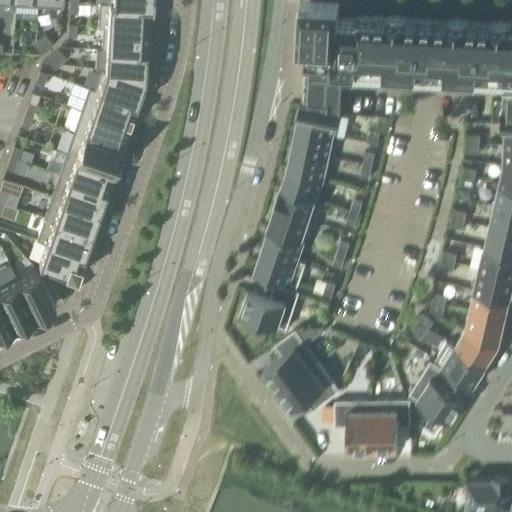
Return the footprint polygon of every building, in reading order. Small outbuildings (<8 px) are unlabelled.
[(502,124),(505,125),(511,125),(511,24),(510,25),(510,23),(506,23),(495,22),(490,22),(490,24),(467,22),(467,21),(463,21),(463,20),(452,20),(447,20),(447,21),(436,20),(418,19),(406,19),(406,18),(402,17),(391,16),(391,17),(387,16),(387,18),(357,16),(356,20),(351,20),(350,20),(345,20),(345,19),(344,19),(344,20),(338,20),(339,0),(299,0),(299,8),(300,8),(298,43),(306,43),(305,57),(307,57),(305,93),(302,92),(299,106),(300,107),(337,115),(340,115),(343,101),(342,101),(344,64),(505,73),(504,80),(505,81),(505,95),(504,99),(504,100),(503,100),(502,124)] [(77,2),(69,1),(69,13),(77,14),(77,2)] [(102,27),(102,26),(147,28),(148,7),(148,6),(107,4),(107,2),(99,2),(97,26),(102,27)] [(68,24),(67,36),(75,36),(76,24),(68,24)] [(105,50),(105,49),(145,50),(147,28),(102,26),(102,27),(101,50),(105,50)] [(44,35),(39,40),(47,49),(52,43),(44,35)] [(47,49),(39,40),(33,45),(41,54),(47,49)] [(58,49),(52,55),(60,64),(66,58),(58,49)] [(104,69),(104,70),(144,78),(145,50),(105,49),(105,50),(104,69)] [(60,64),(52,55),(46,60),(54,69),(60,64)] [(93,88),(93,89),(135,104),(144,78),(104,70),(104,69),(99,69),(93,88)] [(39,71),(35,82),(43,85),(47,73),(39,71)] [(88,87),(81,109),(128,125),(135,104),(93,89),(93,88),(88,87)] [(28,103),(24,114),(32,117),(36,105),(28,103)] [(333,135),(337,115),(300,107),(296,127),(333,135)] [(81,109),(73,131),(120,147),(128,125),(81,109)] [(32,117),(24,114),(20,125),(28,128),(32,117)] [(328,156),(333,135),(296,127),(291,148),(328,156)] [(368,142),(376,144),(379,132),(370,130),(368,142)] [(73,131),(66,153),(113,169),(120,147),(73,131)] [(466,135),(466,143),(479,144),(479,135),(466,135)] [(479,144),(466,143),(465,152),(478,153),(479,144)] [(511,145),(504,145),(503,165),(511,166),(511,145)] [(13,146),(9,157),(17,160),(21,148),(13,146)] [(323,178),(328,156),(291,148),(287,168),(323,178)] [(365,151),(363,163),(371,165),(374,153),(365,151)] [(66,153),(58,174),(105,190),(113,169),(66,153)] [(17,160),(9,157),(6,168),(13,171),(17,160)] [(371,165),(363,163),(360,176),(369,178),(371,165)] [(511,166),(503,165),(499,184),(511,187),(511,166)] [(463,167),(461,175),(474,178),(476,170),(463,167)] [(316,199),(323,178),(287,168),(281,187),(280,186),(279,187),(316,199)] [(58,174),(51,195),(98,212),(105,190),(58,174)] [(474,178),(461,175),(459,184),(472,187),(474,178)] [(511,187),(499,184),(494,205),(511,209),(511,187)] [(316,200),(316,199),(279,187),(272,207),(308,219),(314,200),(316,200)] [(51,195),(44,217),(91,233),(98,212),(51,195)] [(354,198),(350,211),(358,213),(362,201),(354,198)] [(511,209),(494,205),(489,226),(511,231),(511,209)] [(301,239),(308,219),(272,207),(272,208),(273,209),(267,228),(304,241),(304,240),(301,239)] [(453,209),(451,217),(464,220),(466,212),(453,209)] [(358,213),(350,211),(346,223),(354,225),(358,213)] [(45,243),(45,242),(83,255),(91,233),(44,217),(36,240),(45,243)] [(464,220),(451,217),(450,226),(462,229),(464,220)] [(483,246),(483,247),(511,253),(511,231),(489,226),(484,246),(483,246)] [(297,260),(304,241),(267,228),(266,229),(268,229),(261,249),(304,264),(305,263),(297,260)] [(341,240),(337,252),(345,255),(349,243),(341,240)] [(83,255),(45,242),(45,243),(38,263),(39,263),(53,268),(76,276),(83,255)] [(511,253),(483,247),(478,268),(511,275),(511,253)] [(297,285),(304,264),(261,249),(254,270),(297,285)] [(444,251),(442,259),(454,262),(456,254),(444,251)] [(345,255),(337,252),(333,264),(341,267),(345,255)] [(454,262),(442,259),(440,268),(452,271),(454,262)] [(18,278),(17,278),(34,314),(55,304),(42,279),(37,268),(18,278)] [(511,275),(478,268),(473,289),(510,298),(511,289),(511,275)] [(16,273),(0,280),(0,296),(14,324),(34,314),(17,278),(18,278),(16,273)] [(327,281),(323,293),(331,296),(335,284),(327,281)] [(248,288),(240,313),(245,315),(244,318),(257,322),(258,319),(286,329),(298,292),(274,284),(270,296),(248,288)] [(474,290),(469,310),(504,318),(509,298),(510,298),(473,289),(473,290),(474,290)] [(434,293),(432,302),(444,304),(446,296),(434,293)] [(0,330),(14,324),(0,296),(0,330)] [(444,304),(432,302),(430,309),(431,310),(442,313),(444,304)] [(469,310),(465,329),(498,344),(504,318),(469,310)] [(423,313),(418,320),(427,328),(433,322),(423,313)] [(427,328),(418,320),(412,327),(422,335),(427,328)] [(274,385),(277,388),(317,360),(295,329),(274,344),(281,354),(262,368),(266,374),(264,376),(272,387),(274,385)] [(454,344),(453,345),(485,365),(486,365),(485,364),(498,344),(465,329),(455,345),(454,344)] [(485,365),(453,345),(441,364),(473,384),(485,365)] [(317,360),(277,388),(280,392),(277,394),(285,405),(288,403),(292,409),(311,395),(318,405),(339,390),(317,360)] [(451,375),(430,361),(409,393),(434,409),(432,412),(443,419),(445,417),(450,420),(464,398),(444,385),(451,375)] [(410,399),(372,400),(373,449),(377,449),(377,452),(391,452),(391,449),(398,449),(397,425),(410,425),(410,399)] [(373,449),(372,400),(334,401),(335,426),(347,426),(347,449),(355,449),(355,452),(368,452),(368,449),(373,449)] [(468,480),(468,506),(508,505),(507,511),(511,511),(511,496),(508,496),(508,476),(494,476),(494,479),(468,480)]
